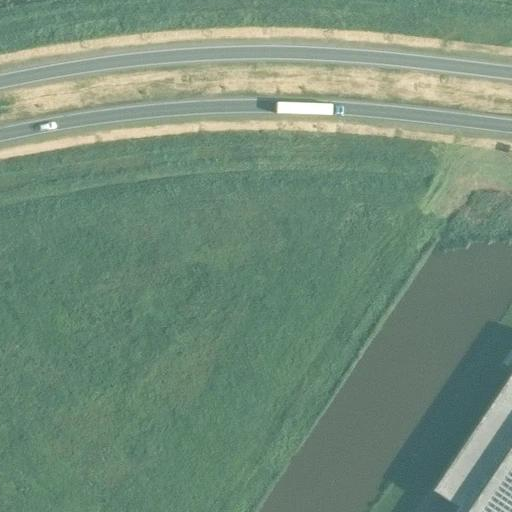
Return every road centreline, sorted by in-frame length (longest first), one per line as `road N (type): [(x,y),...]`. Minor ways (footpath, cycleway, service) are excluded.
road 1 (trunk): [(0,134),(200,106),(308,105),(511,125)]
road 2 (trunk): [(511,73),(248,52),(141,57),(0,80)]
